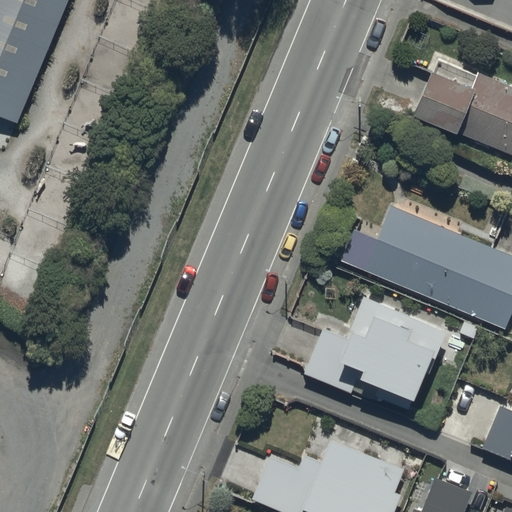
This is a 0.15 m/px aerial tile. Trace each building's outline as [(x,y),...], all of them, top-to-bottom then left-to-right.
[(71,0),(0,0),(0,114),(19,123),(71,0)] [(439,62),(433,78),(431,77),(413,121),(456,138),(457,135),(511,157),(511,90),(477,77),(477,78),(439,62)] [(354,234),(342,262),(506,331),(511,316),(511,259),(391,209),(376,243),(354,234)] [(323,330),(304,376),(408,419),(425,377),(428,378),(446,336),(363,302),(349,335),(353,336),(351,342),(323,330)] [(511,411),(501,407),(482,452),(511,464),(511,411)] [(269,459),(252,502),(277,511),(395,511),(401,499),(394,496),(404,472),(330,443),(322,465),(304,458),(299,471),(269,459)] [(463,511),(470,495),(435,482),(423,511),(463,511)]
